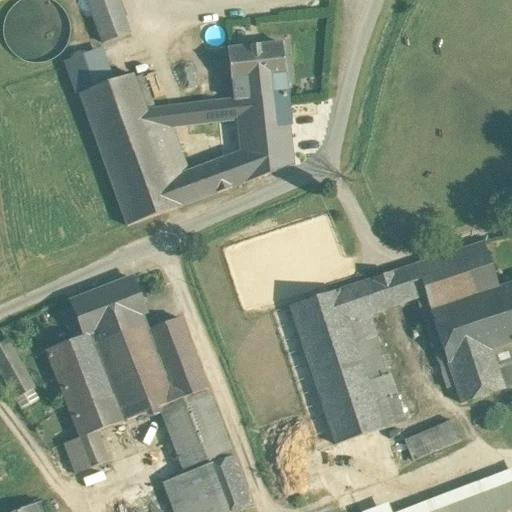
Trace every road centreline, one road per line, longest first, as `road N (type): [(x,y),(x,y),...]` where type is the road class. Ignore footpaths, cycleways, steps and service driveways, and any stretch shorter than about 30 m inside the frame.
road 1 (residential): [(383,0),(339,148),(325,162),(289,187),(0,314)]
road 2 (track): [(274,511),(196,311),(159,243)]
